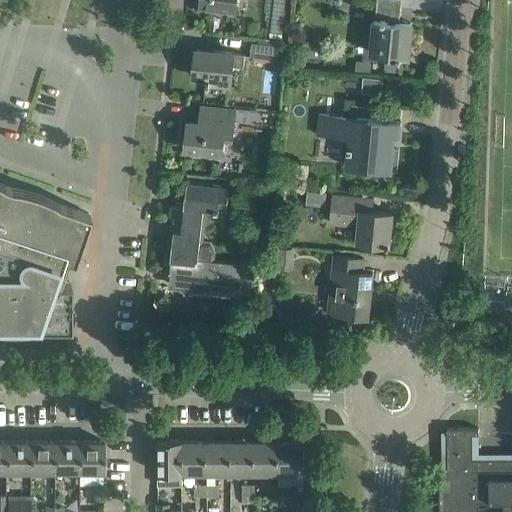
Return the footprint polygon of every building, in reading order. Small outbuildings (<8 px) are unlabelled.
[(202,0),(201,5),(221,8),(235,10),(236,0),(202,0)] [(274,0),(270,31),(285,33),(288,0),(274,0)] [(400,24),(402,0),(379,0),(374,52),(397,55),(397,57),(401,57),(402,55),(408,56),(412,25),(400,24)] [(252,55),(284,59),(286,45),(254,41),(252,55)] [(237,54),(237,52),(197,47),(194,76),(207,77),(206,82),(211,83),(232,85),(234,67),(245,68),(247,55),(237,54)] [(358,59),(357,70),(371,71),(372,60),(358,59)] [(385,62),(384,71),(397,73),(398,63),(385,62)] [(288,71),(285,75),(287,80),(292,81),(295,77),(294,72),(288,71)] [(185,148),(205,150),(224,152),(225,136),(234,137),(235,125),(273,129),(275,113),(209,106),(208,122),(189,120),(185,148)] [(346,166),(392,171),(395,135),(400,136),(402,121),(321,114),(319,133),(349,136),(346,166)] [(0,325),(4,326),(10,326),(15,326),(21,326),(27,326),(32,325),(37,324),(70,324),(70,280),(61,280),(60,278),(67,256),(74,258),(90,212),(84,209),(58,201),(54,198),(49,195),(43,193),(38,191),(33,189),(27,187),(22,186),(16,185),(11,184),(4,182),(0,179),(0,325)] [(264,193),(278,195),(280,183),(265,182),(264,193)] [(215,259),(216,251),(212,240),(205,239),(209,208),(229,211),(232,188),(187,183),(184,204),(175,203),(167,272),(177,273),(175,286),(192,288),(192,292),(232,296),(232,292),(249,294),(252,263),(215,259)] [(360,225),(358,241),(390,244),(393,212),(362,209),(363,197),(335,194),(333,222),(360,225)] [(373,272),(354,270),(356,257),(336,255),(329,311),(368,315),(373,272)] [(479,511),(479,452),(479,427),(448,428),(448,434),(449,434),(449,470),(440,470),(440,511),(479,511)] [(184,439),(158,438),(158,484),(183,484),(184,439)] [(6,469),(31,469),(31,439),(6,439),(6,469)] [(31,469),(55,469),(55,439),(31,439),(31,469)] [(55,469),(80,470),(80,440),(55,439),(55,469)] [(208,439),(184,439),(184,479),(209,479),(209,472),(208,472),(208,439)] [(232,439),(208,439),(208,472),(209,472),(209,479),(232,479),(232,439)] [(256,439),(232,439),(232,479),(256,479),(256,439)] [(280,439),(256,439),(256,479),(281,479),(281,472),(280,472),(280,439)] [(304,439),(280,439),(280,472),(281,472),(281,479),(302,479),(302,472),(304,472),(304,439)] [(80,440),(80,470),(104,470),(104,440),(80,440)] [(511,511),(511,451),(479,452),(479,511),(511,511)] [(208,496),(208,483),(195,483),(195,496),(208,496)] [(220,483),(208,483),(208,496),(220,496),(220,483)] [(242,483),(243,502),(256,502),(256,483),(242,483)] [(280,496),(280,483),(267,483),(267,496),(280,496)] [(292,483),(280,483),(280,496),(292,496),(292,483)]
